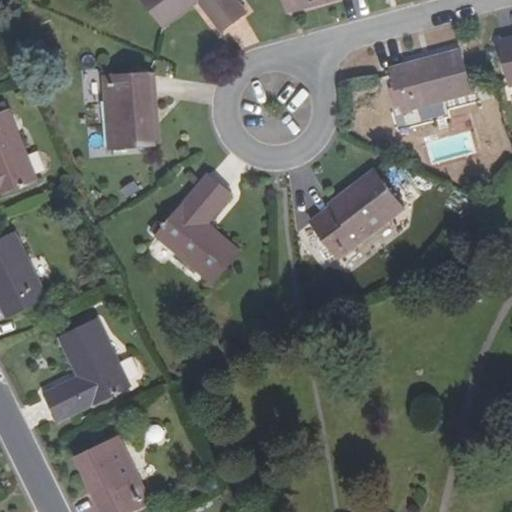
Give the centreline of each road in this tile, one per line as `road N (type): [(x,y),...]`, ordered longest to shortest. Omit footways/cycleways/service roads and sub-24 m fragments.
road 1 (residential): [(324,108),(315,140),(290,160),(252,162),(223,139),(215,103),(232,70),(266,55),(302,66)]
road 2 (residential): [(474,0),(323,43),(302,66)]
